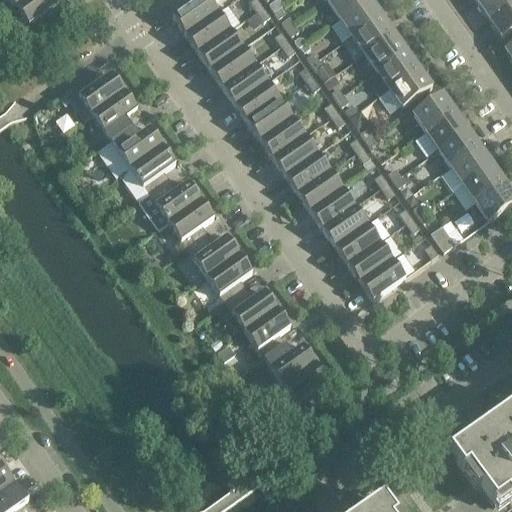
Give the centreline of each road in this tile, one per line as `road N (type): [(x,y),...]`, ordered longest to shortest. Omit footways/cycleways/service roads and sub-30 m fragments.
road 1 (residential): [(350,375),(113,0)]
road 2 (residential): [(342,511),(326,486),(511,360)]
road 3 (residential): [(350,375),(511,260)]
road 4 (residential): [(511,133),(416,0)]
road 5 (residential): [(78,511),(0,402)]
